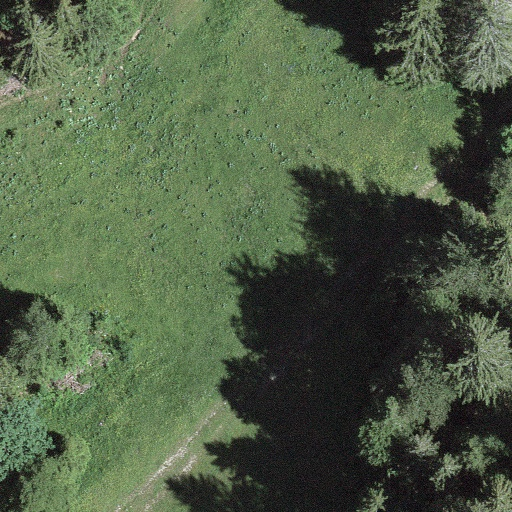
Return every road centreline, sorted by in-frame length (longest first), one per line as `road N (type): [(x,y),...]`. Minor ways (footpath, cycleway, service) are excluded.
road 1 (track): [(511,89),(108,511)]
road 2 (track): [(322,0),(384,225)]
